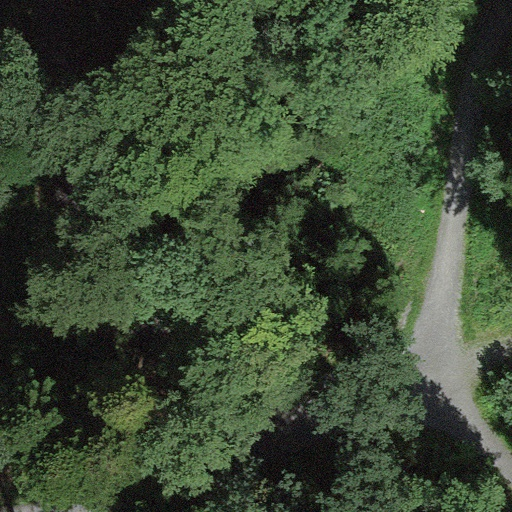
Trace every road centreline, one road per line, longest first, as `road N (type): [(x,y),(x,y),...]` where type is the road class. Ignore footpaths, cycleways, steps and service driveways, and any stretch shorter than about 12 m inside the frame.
road 1 (track): [(50,0),(51,165),(77,266),(125,325),(205,364),(421,393)]
road 2 (track): [(421,393),(466,89),(479,47),(511,3)]
road 3 (track): [(55,511),(421,393)]
road 4 (track): [(511,479),(421,393)]
